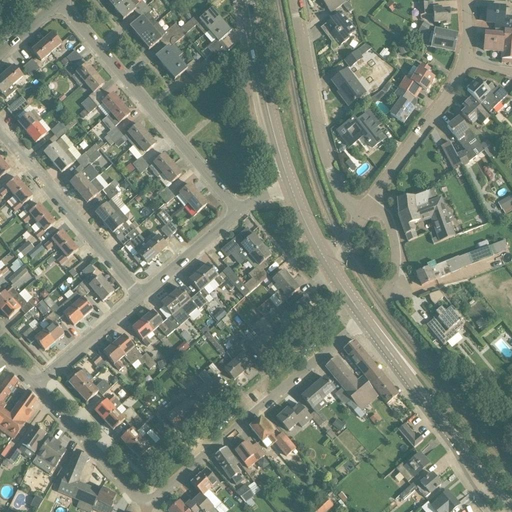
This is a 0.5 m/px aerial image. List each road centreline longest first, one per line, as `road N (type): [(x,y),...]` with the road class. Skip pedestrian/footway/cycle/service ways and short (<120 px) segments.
road 1 (residential): [(148,501),(365,320)]
road 2 (residential): [(238,210),(60,6)]
road 3 (tertiary): [(511,511),(365,320)]
road 4 (residential): [(366,209),(346,201),(331,170),(295,0)]
road 5 (residential): [(141,295),(0,131)]
road 6 (tertiary): [(291,189),(245,0)]
road 7 (residential): [(366,209),(447,99),(465,61)]
road 8 (residential): [(148,501),(134,496),(33,384)]
road 9 (residential): [(33,384),(141,295)]
road 10 (residential): [(141,295),(238,210)]
